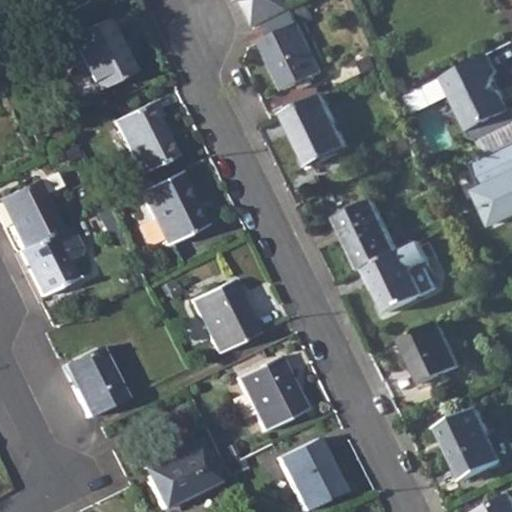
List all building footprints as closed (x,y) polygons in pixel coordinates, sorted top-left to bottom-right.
[(241,0),(242,0),(256,27),(265,22),(291,9),(286,0),(241,0)] [(291,9),(265,22),(272,35),(261,40),(285,89),(322,71),(291,9)] [(107,18),(64,40),(92,94),(134,73),(107,18)] [(468,64),(444,76),(474,137),(480,139),(511,123),(511,105),(496,75),(499,70),(491,53),(468,64)] [(323,93),(285,112),(312,165),(324,159),(327,165),(338,160),(336,154),(349,147),(323,93)] [(153,101),(112,121),(138,176),(175,158),(156,120),(161,117),(153,101)] [(511,123),(480,139),(474,137),(484,156),(505,146),(511,143),(511,123)] [(484,156),(472,162),(485,189),(481,191),(496,223),(511,215),(511,143),(505,146),(484,156)] [(176,173),(137,193),(164,247),(203,228),(176,173)] [(34,182),(0,199),(0,201),(12,226),(8,228),(19,251),(58,232),(34,182)] [(0,201),(0,211),(8,228),(12,226),(0,201)] [(338,218),(363,269),(366,268),(399,251),(375,201),(338,218)] [(19,251),(15,253),(37,298),(74,280),(65,263),(77,257),(78,251),(67,227),(58,232),(19,251)] [(399,251),(366,268),(388,312),(438,288),(425,263),(429,261),(420,241),(399,251)] [(189,301),(215,355),(256,335),(230,282),(189,301)] [(439,321),(402,339),(424,384),(461,366),(439,321)] [(98,349),(66,364),(77,388),(72,390),(86,419),(123,400),(98,349)] [(278,358),(234,379),(261,432),(305,410),(278,358)] [(66,364),(60,367),(72,390),(77,388),(66,364)] [(479,407),(440,426),(466,477),(505,459),(479,407)] [(314,440),(275,459),(302,511),(340,493),(314,440)] [(150,478),(145,481),(159,511),(214,484),(194,444),(145,466),(150,478)] [(145,466),(139,469),(145,481),(150,478),(145,466)] [(511,511),(511,496),(479,511),(511,511)]
